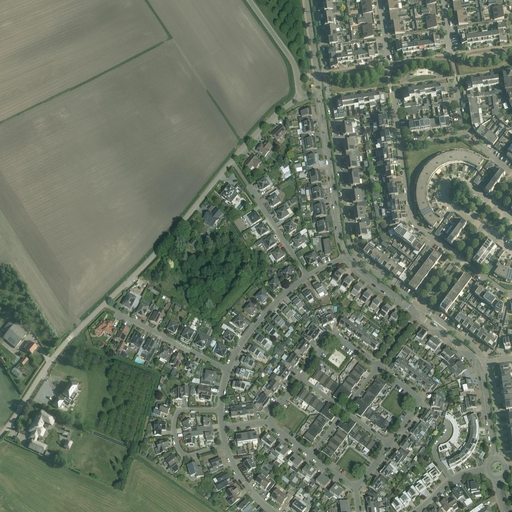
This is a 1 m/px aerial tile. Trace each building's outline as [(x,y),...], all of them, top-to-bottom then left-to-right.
[(437,10),(436,5),(427,6),(427,9),(421,10),(421,13),(437,10)] [(470,9),(469,6),(454,8),(455,14),(457,14),(464,13),(464,10),(470,9)] [(332,17),(332,11),(326,12),(326,14),(324,15),(324,20),(336,18),(335,16),(332,17)] [(374,19),(373,14),(363,15),(364,18),(357,19),(358,22),(374,19)] [(406,18),(406,15),(390,17),(391,23),(394,23),(401,22),(400,19),(406,18)] [(337,27),(336,18),(324,20),(325,26),(328,25),(328,28),(337,27)] [(504,23),(497,24),(498,32),(498,34),(506,33),(504,23)] [(507,42),(506,33),(498,34),(500,43),(507,42)] [(337,58),(336,56),(335,48),(328,49),(329,59),(337,58)] [(338,67),(337,58),(329,59),(331,68),(338,67)] [(511,71),(507,72),(507,74),(503,75),(504,83),(508,83),(508,81),(511,80),(511,71)] [(388,95),(381,96),(381,92),(379,92),(379,94),(380,102),(380,104),(386,103),(386,101),(389,100),(388,95)] [(343,108),(341,97),(340,98),(340,101),(336,102),(338,110),(339,110),(339,114),(334,115),(335,119),(344,118),(343,109),(343,108)] [(312,117),(311,111),(311,110),(310,110),(310,109),(309,109),(308,109),(308,110),(307,110),(307,111),(307,112),(301,112),(301,118),(298,119),(298,121),(306,120),(305,118),(312,117)] [(384,117),(383,114),(375,115),(374,115),(375,124),(376,124),(388,122),(387,116),(384,117)] [(306,123),(306,120),(298,121),(299,124),(302,124),(303,129),(313,128),(312,122),(306,123)] [(341,127),(342,131),(352,129),(351,124),(355,123),(354,120),(347,121),(347,124),(342,125),(342,127),(341,127)] [(483,120),(480,120),(472,121),(472,122),(473,123),(472,123),(472,126),(474,130),(479,127),(478,126),(481,125),(483,124),(483,120)] [(415,132),(414,124),(414,121),(407,122),(407,128),(409,128),(410,133),(415,132)] [(388,127),(388,122),(376,124),(377,129),(373,129),(373,133),(378,132),(386,131),(385,128),(388,127)] [(281,126),(280,126),(281,126),(277,130),(276,130),(271,135),(276,141),(286,131),(281,126)] [(481,137),(486,130),(482,127),(480,129),(479,127),(474,130),(477,134),(479,136),(480,135),(480,136),(481,137)] [(313,128),(303,129),(300,130),(301,138),(308,137),(308,134),(314,133),(313,128)] [(353,135),(352,129),(342,131),(342,134),(343,134),(343,136),(349,135),(350,138),(357,137),(356,134),(353,135)] [(485,140),(490,133),(486,130),(481,137),(482,137),(483,138),(485,140)] [(386,134),(386,131),(378,132),(379,140),(390,139),(389,133),(386,134)] [(489,143),(494,136),(490,133),(485,140),(487,142),(488,141),(488,142),(489,143)] [(493,146),(498,139),(494,136),(489,143),(490,144),(491,143),(491,144),(493,146)] [(308,140),(308,137),(301,138),(302,146),(316,144),(315,139),(308,140)] [(358,146),(357,143),(357,137),(350,138),(350,141),(344,142),(345,144),(344,144),(344,148),(354,146),(358,146)] [(390,139),(379,140),(377,141),(378,146),(376,146),(377,149),(388,148),(388,145),(391,144),(390,139)] [(268,151),(271,147),(266,142),(263,146),(261,145),(260,147),(259,147),(258,149),(258,150),(256,151),(264,158),(269,152),(268,151)] [(316,150),(316,144),(302,146),(303,155),(310,154),(310,151),(316,150)] [(355,152),(354,146),(344,148),(345,151),(346,151),(346,153),(352,152),(352,155),(359,154),(359,151),(355,152)] [(388,151),(388,148),(377,149),(377,153),(380,152),(380,158),(393,156),(392,150),(388,151)] [(459,163),(459,153),(454,153),(450,154),(452,163),(454,163),(459,163)] [(465,163),(468,154),(463,153),(459,153),(459,163),(463,163),(465,163)] [(311,156),(310,154),(303,155),(304,158),(307,157),(308,162),(318,161),(317,155),(311,156)] [(360,163),(359,154),(352,155),(352,158),(347,159),(347,161),(346,161),(347,165),(357,163),(360,163)] [(452,163),(450,154),(446,155),(442,156),(443,160),(446,166),(450,164),(452,163)] [(474,160),(476,157),(472,155),(468,154),(465,163),(467,164),(472,166),(474,160)] [(252,156),(249,160),(244,166),(250,170),(253,166),(256,169),(261,163),(252,156)] [(393,161),(393,156),(380,158),(380,163),(377,163),(378,167),(383,166),(391,165),(390,162),(393,161)] [(443,160),(442,156),(438,158),(434,161),(440,169),(441,167),(446,166),(443,160)] [(480,159),(479,158),(476,157),(474,160),(472,166),(476,168),(478,169),(476,171),(477,172),(479,173),(482,168),(480,167),(484,161),(480,159)] [(305,167),(303,167),(303,172),(306,171),(313,170),(312,167),(319,166),(318,161),(308,162),(304,163),(305,167)] [(440,169),(434,161),(430,163),(427,166),(435,173),(438,170),(440,169)] [(391,168),(391,165),(383,166),(384,174),(384,175),(395,173),(394,167),(391,168)] [(435,173),(427,166),(424,170),(422,173),(431,178),(432,177),(435,173)] [(499,167),(498,169),(496,168),(493,172),(494,173),(501,178),(504,175),(504,176),(505,174),(503,173),(501,172),(503,170),(499,167)] [(313,170),(306,171),(306,174),(307,174),(308,179),(310,179),(320,178),(320,172),(313,173),(313,170)] [(396,178),(395,173),(384,175),(384,174),(382,175),(384,183),(385,183),(393,182),(393,179),(396,178)] [(431,178),(422,173),(420,177),(419,181),(428,185),(429,180),(431,178)] [(499,181),(501,178),(494,173),(491,177),(499,183),(500,182),(499,181)] [(495,186),(497,184),(498,183),(498,184),(499,183),(491,177),(489,175),(486,180),(495,186)] [(264,176),(259,179),(260,182),(257,184),(259,187),(259,189),(260,190),(261,191),(262,190),(262,191),(269,186),(265,179),(266,179),(264,176)] [(321,183),(320,178),(310,179),(311,185),(307,185),(308,188),(315,187),(315,184),(321,183)] [(360,185),(359,180),(349,181),(350,185),(351,185),(351,187),(356,186),(357,189),(364,188),(364,185),(360,185)] [(486,180),(483,184),(484,185),(493,191),(494,190),(493,189),(495,186),(486,180)] [(426,189),(428,185),(419,181),(417,186),(417,190),(426,191),(426,189)] [(393,185),(393,182),(385,183),(386,189),(388,189),(388,191),(397,190),(397,184),(393,185)] [(489,195),(491,192),(492,192),(493,191),(484,185),(481,189),(489,195)] [(225,201),(223,203),(229,208),(232,204),(231,203),(237,195),(239,196),(243,191),(237,187),(234,190),(231,188),(230,187),(229,187),(226,191),(224,193),(221,197),(225,201)] [(316,190),(315,187),(308,188),(306,188),(306,191),(308,191),(309,196),(323,194),(322,189),(316,190)] [(352,195),(351,195),(352,198),(362,197),(365,197),(365,196),(364,191),(364,188),(357,189),(357,192),(352,193),(352,195)] [(275,196),(277,195),(279,193),(277,190),(269,195),(271,198),(268,200),(270,204),(270,205),(271,207),(272,207),(273,207),(280,203),(275,196)] [(398,195),(397,190),(388,191),(385,192),(386,195),(387,195),(387,200),(395,199),(395,196),(398,195)] [(426,193),(426,191),(417,190),(416,194),(416,199),(426,198),(426,193)] [(324,200),(323,194),(309,196),(310,205),(318,204),(317,201),(324,200)] [(362,200),(362,197),(352,198),(352,202),(353,202),(353,204),(358,203),(359,206),(366,205),(365,199),(362,200)] [(427,203),(426,198),(416,199),(417,203),(418,207),(427,204),(427,203)] [(395,199),(387,200),(388,203),(390,203),(391,208),(400,207),(399,201),(396,202),(395,199)] [(289,216),(286,211),(288,210),(285,204),(278,208),(280,211),(277,213),(279,216),(278,217),(278,218),(279,220),(280,220),(281,220),(289,216)] [(318,206),(318,204),(310,205),(312,213),(313,213),(325,211),(324,205),(318,206)] [(422,215),(430,211),(428,206),(427,204),(418,207),(419,212),(422,215)] [(364,214),(363,208),(367,208),(366,205),(359,206),(359,209),(354,210),(354,212),(353,212),(354,215),(364,214)] [(388,209),(384,209),(386,218),(390,217),(398,216),(397,213),(401,212),(400,207),(391,208),(388,209)] [(209,223),(207,225),(211,228),(212,226),(213,227),(218,220),(218,219),(222,214),(216,210),(212,215),(209,212),(203,219),(209,223)] [(314,218),(312,218),(313,221),(320,220),(320,217),(326,216),(325,211),(313,213),(314,218)] [(427,223),(434,216),(433,215),(430,211),(422,215),(424,219),(427,223)] [(258,216),(257,216),(255,213),(252,215),(250,212),(243,217),(245,220),(246,220),(250,227),(260,220),(260,219),(260,218),(259,216),(258,216)] [(364,214),(354,215),(354,219),(355,219),(356,221),(361,220),(362,223),(369,222),(368,219),(367,219),(367,217),(365,217),(364,214)] [(401,215),(398,216),(390,217),(391,226),(399,225),(399,221),(402,221),(401,215)] [(444,219),(441,217),(439,216),(437,219),(435,218),(434,216),(427,223),(430,226),(433,229),(434,228),(436,230),(444,219)] [(287,226),(284,228),(286,231),(285,231),(285,233),(286,234),(287,235),(288,234),(289,235),(296,230),(291,223),(292,222),(290,219),(285,223),(287,226)] [(460,219),(457,224),(464,229),(465,228),(464,228),(467,225),(460,219)] [(320,223),(320,220),(313,221),(313,224),(317,224),(317,229),(328,228),(327,222),(320,223)] [(366,228),(368,227),(369,227),(370,227),(370,226),(370,225),(370,222),(369,222),(362,223),(362,226),(357,227),(357,229),(356,229),(356,232),(367,231),(366,228)] [(266,228),(265,228),(263,225),(260,227),(258,224),(250,229),(252,232),(256,230),(261,237),(268,232),(267,231),(268,231),(268,230),(267,228),(266,228)] [(463,230),(464,229),(457,224),(454,228),(461,233),(463,230)] [(458,236),(461,233),(454,228),(451,226),(448,230),(458,237),(459,236),(458,236)] [(399,230),(397,227),(392,230),(388,232),(391,237),(395,235),(399,238),(404,231),(403,230),(401,229),(399,230)] [(328,233),(328,228),(317,229),(318,234),(315,235),(315,238),(322,237),(322,234),(328,233)] [(367,231),(356,232),(357,236),(358,236),(358,238),(362,237),(362,239),(364,239),(364,241),(372,239),(371,232),(369,233),(368,230),(367,231)] [(457,238),(458,237),(448,230),(445,234),(446,235),(447,236),(454,241),(457,238)] [(403,241),(408,233),(406,232),(405,233),(405,232),(405,231),(404,231),(399,238),(403,241)] [(296,239),(293,241),(295,244),(294,245),(294,246),(295,248),(296,248),(297,248),(305,244),(300,237),(301,236),(299,233),(294,236),(296,239)] [(407,244),(412,237),(411,236),(411,237),(410,236),(410,235),(408,233),(403,241),(407,244)] [(452,244),(454,241),(447,236),(446,235),(444,238),(445,239),(444,240),(450,244),(449,244),(452,246),(453,244),(452,244)] [(274,240),(273,241),(271,237),(268,239),(266,237),(256,243),(258,246),(262,244),(266,251),(276,244),(276,243),(276,242),(275,241),(274,240)] [(407,244),(406,245),(410,248),(411,247),(416,240),(414,238),(414,239),(413,238),(412,237),(407,244)] [(189,244),(197,251),(199,248),(198,247),(200,244),(194,239),(189,244)] [(321,252),(318,254),(321,260),(327,257),(328,256),(329,255),(329,254),(330,254),(331,254),(331,255),(332,255),(332,254),(333,254),(333,253),(332,252),(332,250),(331,250),(329,240),(329,241),(323,242),(325,253),(322,254),(321,252)] [(415,250),(420,243),(419,242),(419,243),(418,242),(419,241),(416,240),(411,247),(415,250)] [(489,241),(487,243),(486,244),(485,245),(492,250),(496,246),(489,241)] [(419,253),(425,246),(422,244),(422,245),(421,244),(420,243),(415,250),(419,253)] [(371,257),(376,250),(378,249),(377,248),(377,249),(375,247),(374,248),(369,245),(364,252),(363,252),(367,255),(368,254),(371,257)] [(495,252),(492,250),(485,245),(484,246),(485,246),(482,249),(492,256),(495,252)] [(205,257),(201,254),(205,249),(202,246),(199,250),(200,250),(197,253),(198,253),(196,255),(202,260),(205,257)] [(282,252),(281,253),(279,250),(276,252),(274,249),(269,252),(276,262),(284,257),(284,256),(284,254),(283,253),(282,252)] [(492,256),(482,249),(480,252),(479,253),(486,259),(489,260),(492,256)] [(379,262),(384,256),(385,254),(384,254),(382,252),(381,254),(376,250),(371,257),(370,258),(374,261),(375,260),(378,262),(379,262)] [(309,266),(310,266),(311,267),(313,266),(313,264),(317,262),(315,259),(318,257),(315,252),(311,253),(312,255),(305,259),(309,266)] [(435,252),(431,256),(436,259),(438,261),(439,260),(438,260),(439,259),(440,259),(442,257),(435,252)] [(486,259),(479,253),(478,254),(479,254),(476,257),(483,263),(486,259)] [(386,268),(391,261),(392,259),(391,260),(389,258),(388,259),(384,256),(379,262),(378,262),(378,263),(381,266),(382,265),(386,268)] [(431,256),(428,260),(435,265),(436,264),(437,263),(436,262),(437,262),(438,261),(436,259),(431,256)] [(485,264),(483,263),(476,257),(474,260),(473,261),(475,263),(482,268),(485,264)] [(428,260),(425,265),(431,270),(432,269),(432,268),(432,267),(433,268),(435,265),(428,260)] [(393,273),(398,266),(399,265),(396,263),(395,264),(391,261),(386,268),(385,269),(389,271),(389,270),(393,273)] [(502,279),(506,270),(504,269),(503,268),(505,265),(500,261),(496,267),(498,269),(494,274),(498,277),(502,279)] [(404,274),(406,271),(406,270),(404,269),(405,266),(401,263),(398,267),(398,266),(393,273),(392,274),(396,277),(397,276),(400,278),(399,279),(400,279),(403,275),(404,274)] [(425,265),(422,269),(428,274),(430,272),(430,271),(430,270),(431,271),(431,270),(425,265)] [(288,270),(284,272),(281,274),(279,272),(278,273),(278,275),(278,277),(280,278),(282,278),(283,277),(286,282),(287,281),(288,282),(290,281),(290,279),(293,276),(291,273),(294,271),(290,266),(287,268),(288,270)] [(422,269),(418,273),(425,278),(426,277),(425,277),(426,276),(427,277),(428,274),(422,269)] [(336,285),(338,286),(341,282),(340,280),(342,277),(344,274),(339,270),(337,273),(334,276),(334,277),(332,280),(337,283),(336,285)] [(510,282),(511,273),(511,271),(508,271),(506,270),(502,279),(506,281),(510,282)] [(418,273),(415,278),(422,283),(424,280),(423,280),(424,279),(425,278),(418,273)] [(472,279),(465,274),(463,277),(464,277),(463,278),(462,279),(468,284),(472,279)] [(277,284),(280,282),(275,276),(272,278),(274,280),(268,286),(274,292),(276,292),(277,291),(277,290),(277,289),(280,287),(277,284)] [(343,283),(341,282),(338,286),(340,288),(339,289),(343,292),(345,290),(346,290),(348,287),(349,287),(351,284),(353,280),(348,277),(346,280),(343,283)] [(415,278),(412,282),(419,287),(419,286),(419,285),(420,285),(422,283),(415,278)] [(468,284),(462,279),(461,280),(462,280),(461,281),(460,280),(458,283),(465,288),(468,284)] [(146,290),(148,285),(143,281),(139,285),(139,287),(146,290)] [(321,288),(320,285),(319,286),(317,282),(312,285),(314,289),(316,292),(318,296),(323,293),(325,295),(327,294),(323,286),(321,288)] [(412,282),(409,287),(416,291),(418,288),(419,287),(412,282)] [(465,288),(458,283),(456,286),(455,287),(462,292),(465,288)] [(353,300),(355,302),(360,296),(358,294),(361,291),(360,291),(363,288),(358,284),(356,287),(355,287),(353,290),(353,291),(351,294),(355,297),(353,300)] [(462,292),(455,287),(455,288),(455,289),(455,290),(454,289),(452,292),(459,297),(462,292)] [(479,298),(484,291),(483,290),(482,289),(480,287),(475,294),(479,298)] [(265,295),(267,293),(263,289),(260,291),(261,292),(255,298),(262,304),(264,304),(265,303),(265,301),(268,298),(265,295)] [(310,294),(309,292),(308,291),(307,291),(306,289),(301,293),(303,296),(306,300),(306,299),(308,303),(313,299),(315,302),(317,300),(312,293),(310,294)] [(362,307),(365,309),(370,303),(368,301),(370,298),(372,295),(367,291),(365,294),(362,297),(363,298),(360,301),(365,304),(362,307)] [(483,301),(488,293),(486,292),(485,292),(485,291),(484,291),(479,298),(483,301)] [(459,297),(452,292),(450,294),(451,295),(450,295),(449,296),(455,301),(459,297)] [(485,306),(492,297),(491,296),(490,296),(491,295),(488,293),(483,301),(481,303),(485,306)] [(125,302),(123,306),(130,310),(133,305),(137,307),(141,300),(142,298),(138,296),(137,298),(136,297),(135,299),(128,295),(126,299),(125,299),(123,302),(125,302)] [(455,301),(449,296),(448,297),(449,297),(448,298),(447,298),(445,300),(452,305),(455,301)] [(310,311),(308,308),(302,301),(300,302),(298,300),(295,297),(291,301),(293,304),(296,308),(296,307),(299,310),(301,308),(304,312),(305,311),(307,314),(310,311)] [(491,307),(497,300),(494,298),(494,299),(493,298),(493,297),(492,297),(485,306),(489,309),(491,307)] [(373,312),(376,314),(379,310),(377,308),(379,305),(382,302),(377,298),(374,301),(372,304),(372,305),(370,308),(374,311),(373,312)] [(253,308),(256,305),(248,299),(246,302),(250,305),(244,311),(250,317),(251,316),(252,316),(254,315),(254,313),(253,313),(256,310),(253,308)] [(455,307),(452,305),(445,300),(444,303),(444,304),(443,304),(442,305),(449,309),(451,311),(455,307)] [(495,310),(500,303),(499,302),(499,303),(498,302),(499,301),(497,300),(491,307),(495,310)] [(502,304),(500,303),(495,310),(499,313),(498,320),(503,321),(506,308),(503,307),(504,306),(501,304),(502,304)] [(141,305),(136,314),(143,318),(148,308),(141,305)] [(381,312),(379,315),(384,318),(381,322),(383,324),(385,321),(388,317),(386,315),(389,312),(391,309),(386,305),(384,308),(383,307),(380,311),(381,311),(381,312)] [(449,309),(442,305),(442,306),(442,307),(441,306),(439,309),(446,314),(449,309)] [(285,307),(280,311),(283,314),(286,317),(289,319),(292,317),(298,323),(301,319),(292,310),(290,312),(288,309),(287,310),(285,307)] [(242,321),(244,318),(234,310),(232,313),(238,318),(233,324),(240,330),(240,329),(242,329),(243,328),(243,326),(245,323),(242,321)] [(154,313),(150,321),(157,325),(160,319),(162,321),(166,314),(160,311),(158,314),(154,313)] [(323,313),(324,315),(328,324),(330,323),(330,324),(333,323),(332,320),(335,319),(331,311),(327,313),(326,312),(323,313)] [(390,318),(388,317),(385,321),(387,323),(388,322),(393,325),(395,322),(398,319),(400,315),(395,312),(393,315),(390,318)] [(463,325),(469,317),(466,316),(465,317),(461,313),(460,314),(458,316),(455,321),(459,324),(459,323),(463,325)] [(343,328),(348,321),(345,319),(347,317),(343,314),(338,321),(340,323),(339,325),(341,327),(341,326),(343,328)] [(325,325),(328,324),(324,315),(320,316),(320,315),(316,317),(319,326),(322,325),(323,327),(326,326),(325,325)] [(278,325),(280,328),(284,325),(288,329),(291,326),(283,319),(282,321),(279,318),(276,316),(272,320),(275,323),(274,323),(277,326),(278,325)] [(470,331),(476,323),(474,321),(473,322),(470,320),(472,318),(470,316),(469,317),(463,325),(462,326),(466,329),(466,328),(470,331)] [(347,331),(354,322),(350,319),(348,321),(343,328),(345,329),(345,330),(347,331)] [(167,330),(168,331),(170,332),(170,333),(171,334),(172,335),(173,334),(174,334),(175,334),(179,327),(171,323),(172,321),(169,320),(166,325),(169,327),(167,330)] [(112,327),(113,326),(113,325),(107,322),(107,323),(102,321),(100,325),(98,325),(96,330),(100,332),(101,329),(103,330),(102,331),(108,334),(112,335),(115,329),(115,328),(115,329),(112,327)] [(29,332),(17,322),(13,326),(9,323),(2,331),(6,335),(3,338),(15,349),(29,332)] [(352,334),(359,326),(354,322),(347,331),(350,333),(352,334)] [(477,336),(483,328),(481,326),(480,328),(475,324),(476,323),(476,322),(476,323),(470,331),(469,332),(473,334),(474,333),(477,336)] [(318,331),(319,329),(312,323),(307,330),(309,332),(317,337),(319,335),(318,335),(320,333),(318,331)] [(189,342),(193,334),(194,331),(187,328),(188,326),(184,325),(180,333),(183,335),(181,338),(185,340),(184,340),(185,341),(187,342),(188,342),(188,341),(189,342)] [(232,334),(234,331),(223,325),(221,328),(227,332),(223,339),(230,344),(231,343),(232,343),(233,341),(233,340),(235,336),(232,334)] [(277,334),(279,332),(274,329),(273,330),(270,328),(267,325),(263,330),(266,333),(269,335),(272,338),(276,334),(277,334)] [(356,338),(363,329),(359,326),(352,334),(354,336),(356,338)] [(119,332),(116,338),(123,342),(129,330),(123,327),(120,333),(119,332)] [(361,341),(366,334),(367,332),(364,330),(366,328),(364,327),(363,329),(356,338),(358,340),(359,339),(361,341)] [(484,341),(491,333),(490,334),(488,332),(487,333),(482,330),(484,328),(483,328),(477,336),(476,337),(480,340),(481,339),(484,341)] [(421,330),(418,335),(417,335),(417,336),(416,337),(419,340),(417,342),(422,346),(423,345),(427,339),(424,337),(427,334),(421,330)] [(315,340),(317,337),(309,332),(307,335),(304,333),(301,336),(304,339),(309,342),(311,340),(313,342),(315,339),(315,340)] [(135,347),(140,349),(144,341),(140,339),(142,337),(135,333),(130,344),(131,345),(130,346),(130,348),(132,349),(134,348),(135,347)] [(484,341),(484,342),(487,345),(488,344),(490,345),(489,346),(493,349),(493,350),(496,347),(496,345),(495,343),(498,339),(495,337),(496,336),(493,334),(491,333),(490,334),(484,341)] [(365,344),(372,335),(370,334),(368,336),(366,334),(361,341),(363,342),(362,343),(365,344)] [(195,345),(199,347),(198,348),(199,349),(201,350),(202,349),(203,349),(207,342),(199,338),(200,336),(197,335),(194,340),(197,342),(195,345)] [(369,347),(374,341),(376,338),(372,335),(365,344),(367,346),(369,347)] [(264,348),(267,350),(272,344),(266,338),(264,340),(261,338),(258,336),(254,340),(257,343),(260,346),(261,345),(264,348)] [(430,349),(436,342),(436,341),(432,338),(430,341),(427,339),(423,345),(425,347),(426,346),(430,349)] [(308,344),(309,342),(304,339),(299,345),(307,351),(309,349),(308,348),(310,346),(308,344)] [(510,347),(510,346),(509,340),(503,340),(503,339),(500,340),(498,347),(504,346),(504,347),(505,347),(505,350),(510,349),(510,347)] [(141,348),(137,355),(140,357),(145,360),(144,361),(146,362),(144,367),(147,368),(149,363),(156,350),(153,349),(154,346),(155,344),(149,340),(144,350),(141,348)] [(378,350),(383,343),(379,340),(377,343),(374,341),(369,347),(374,351),(376,349),(378,350)] [(436,341),(436,342),(430,349),(434,352),(433,353),(436,356),(441,350),(438,347),(440,344),(436,341)] [(31,355),(37,348),(29,342),(24,349),(31,355)] [(223,349),(225,346),(219,343),(217,346),(219,347),(215,355),(223,358),(225,357),(225,356),(225,354),(226,351),(223,349)] [(297,344),(292,351),(294,352),(299,356),(301,353),(303,355),(305,353),(307,351),(299,345),(297,344)] [(269,355),(258,348),(257,350),(253,348),(250,346),(247,351),(250,353),(250,354),(253,356),(257,358),(260,359),(263,355),(264,354),(265,355),(264,356),(267,358),(269,355)] [(161,358),(167,361),(170,355),(167,353),(168,351),(162,347),(159,353),(157,357),(161,358)] [(450,353),(450,352),(446,349),(444,352),(441,350),(436,356),(439,358),(440,357),(443,360),(450,353)] [(298,358),(299,356),(294,352),(289,359),(297,364),(299,362),(298,362),(300,360),(298,358)] [(450,353),(443,360),(441,362),(447,368),(454,362),(452,359),(454,356),(450,353)] [(172,368),(179,371),(182,365),(179,364),(182,358),(175,354),(170,364),(173,366),(172,368)] [(398,369),(405,360),(398,355),(395,359),(397,361),(396,363),(395,363),(393,365),(398,369)] [(295,367),(297,364),(289,359),(287,357),(284,361),(282,360),(281,362),(284,365),(289,369),(291,367),(293,369),(295,366),(295,367)] [(259,362),(251,359),(250,361),(247,359),(246,360),(243,358),(240,363),(244,365),(247,367),(248,367),(251,368),(254,363),(257,365),(259,362)] [(402,373),(409,363),(411,361),(410,360),(408,362),(405,360),(398,369),(400,370),(400,371),(402,373)] [(189,361),(184,369),(188,371),(187,374),(192,377),(193,375),(193,376),(197,369),(194,367),(196,365),(189,361)] [(287,371),(289,369),(284,365),(281,362),(278,366),(282,369),(279,372),(287,378),(289,376),(288,375),(290,373),(287,371)] [(463,367),(460,362),(457,365),(454,362),(447,368),(453,375),(453,374),(463,367)] [(412,369),(413,367),(415,365),(411,364),(409,363),(402,373),(405,374),(407,375),(412,369)] [(358,364),(354,370),(362,376),(364,373),(365,373),(367,370),(358,364),(359,364),(358,364)] [(509,372),(509,366),(507,366),(507,364),(499,365),(500,367),(498,367),(498,371),(500,370),(501,373),(509,372)] [(411,379),(418,370),(413,367),(412,369),(407,375),(409,377),(411,379)] [(455,379),(457,381),(460,380),(465,377),(463,373),(466,371),(463,367),(453,374),(456,378),(455,379)] [(311,378),(314,381),(314,380),(317,382),(324,374),(323,374),(317,369),(317,370),(318,370),(311,378)] [(252,375),(253,373),(246,370),(245,372),(241,371),(237,370),(235,375),(239,377),(243,379),(243,378),(247,380),(249,374),(252,375)] [(349,375),(349,376),(358,382),(360,380),(360,379),(360,380),(359,379),(362,376),(354,370),(349,375)] [(416,382),(422,373),(418,370),(411,379),(413,381),(414,380),(416,382)] [(211,373),(206,372),(205,379),(201,378),(200,384),(208,386),(209,382),(214,383),(214,380),(215,374),(211,373)] [(285,380),(287,378),(279,372),(277,376),(274,373),(271,377),(279,382),(281,380),(283,382),(285,380)] [(420,386),(427,376),(422,373),(416,382),(418,383),(417,384),(420,386)] [(324,374),(317,382),(321,385),(320,385),(323,387),(329,378),(324,374)] [(349,376),(345,381),(353,387),(356,384),(356,385),(358,382),(349,376)] [(424,388),(431,379),(427,376),(420,386),(422,387),(424,388)] [(277,385),(279,382),(271,377),(269,380),(272,382),(269,386),(277,391),(279,389),(278,389),(280,386),(277,385)] [(375,381),(373,384),(381,391),(386,384),(385,384),(377,378),(377,377),(374,381),(375,381)] [(467,381),(465,377),(460,380),(461,383),(462,388),(472,386),(471,381),(467,381)] [(329,378),(323,387),(325,389),(326,388),(329,391),(335,383),(329,378)] [(434,381),(431,379),(424,388),(426,390),(429,392),(430,390),(432,392),(438,384),(434,381)] [(69,399),(77,388),(76,387),(78,384),(74,381),(72,384),(71,383),(63,395),(66,398),(64,401),(70,404),(72,401),(69,399)] [(345,381),(341,387),(350,394),(352,391),(351,391),(353,387),(345,381)] [(249,386),(250,384),(242,382),(241,384),(237,383),(237,384),(233,383),(232,388),(236,389),(236,390),(240,391),(240,390),(244,391),(245,385),(249,386)] [(266,383),(263,388),(266,390),(264,392),(269,396),(271,394),(273,396),(275,393),(275,394),(277,391),(269,386),(266,383)] [(335,383),(329,391),(332,393),(332,394),(334,396),(341,387),(335,383)] [(370,387),(368,390),(377,396),(381,391),(373,384),(371,388),(370,387)] [(473,391),(472,386),(462,388),(463,393),(460,393),(460,397),(470,395),(470,392),(473,391)] [(182,400),(182,397),(182,396),(185,396),(185,397),(188,397),(188,387),(182,387),(182,390),(173,390),(173,393),(175,393),(175,400),(182,400)] [(199,387),(197,395),(202,396),(201,397),(200,398),(200,400),(201,401),(202,401),(204,401),(210,402),(212,393),(209,393),(209,389),(199,387)] [(350,394),(341,387),(342,396),(343,395),(346,398),(347,398),(350,394)] [(297,397),(303,402),(309,394),(306,391),(307,390),(303,388),(304,389),(297,397)] [(367,393),(364,396),(372,402),(377,396),(368,390),(366,392),(367,393)] [(433,397),(432,397),(432,400),(432,402),(444,404),(444,398),(442,398),(442,397),(438,391),(434,393),(433,397)] [(267,398),(269,396),(264,392),(259,399),(267,405),(269,403),(268,402),(270,400),(267,398)] [(309,394),(303,402),(309,406),(315,397),(313,395),(313,396),(312,396),(309,394)] [(471,399),(470,395),(460,397),(459,397),(460,400),(465,400),(465,405),(475,403),(475,398),(471,399)] [(361,398),(359,401),(368,408),(372,402),(364,396),(362,399),(361,399),(362,399),(361,398)] [(257,397),(254,401),(256,403),(254,406),(257,411),(261,407),(263,409),(265,407),(267,405),(259,399),(257,397)] [(315,397),(309,406),(314,410),(321,402),(317,400),(318,399),(315,397)] [(63,402),(58,398),(53,406),(58,409),(63,402)] [(321,402),(314,410),(320,415),(327,406),(324,404),(324,405),(321,402)] [(443,407),(444,404),(432,402),(432,405),(431,405),(431,408),(433,408),(433,411),(442,412),(443,407)] [(511,402),(505,404),(503,404),(503,407),(506,407),(506,410),(509,410),(509,413),(511,412),(511,402)] [(170,408),(161,405),(161,404),(158,403),(156,404),(155,408),(153,414),(160,416),(161,413),(167,415),(170,408)] [(476,408),(475,403),(465,405),(461,405),(462,414),(473,412),(472,409),(476,408)] [(250,407),(247,408),(248,416),(250,415),(250,416),(253,416),(253,413),(258,412),(257,411),(254,406),(253,404),(250,405),(250,407)] [(327,406),(320,415),(329,413),(329,412),(331,409),(327,406)] [(357,413),(362,417),(368,408),(360,409),(360,410),(358,413),(357,413)] [(368,408),(362,417),(364,418),(365,417),(368,420),(374,412),(368,408)] [(425,414),(423,416),(430,421),(431,422),(433,419),(435,421),(438,417),(435,414),(430,410),(428,413),(426,411),(424,414),(425,414)] [(33,424),(29,432),(32,433),(30,438),(36,440),(38,436),(40,436),(43,429),(39,427),(42,422),(52,426),(55,418),(42,412),(39,418),(37,417),(34,425),(33,424)] [(374,412),(368,420),(371,423),(370,423),(373,425),(380,416),(374,412)] [(329,413),(320,415),(329,421),(332,417),(333,417),(332,416),(332,417),(329,414),(329,413)] [(320,415),(316,420),(324,426),(327,423),(327,424),(329,421),(320,415)] [(475,416),(475,415),(471,417),(470,415),(463,417),(466,424),(469,424),(477,422),(477,421),(475,415),(475,416)] [(380,416),(373,425),(376,427),(376,426),(379,429),(386,421),(380,416)] [(430,421),(423,416),(422,418),(421,418),(419,420),(421,422),(420,424),(427,429),(430,426),(429,425),(429,424),(431,422),(430,421)] [(197,427),(198,432),(213,430),(212,430),(211,425),(212,425),(211,423),(210,423),(210,419),(207,419),(207,417),(201,417),(201,420),(203,420),(203,427),(197,428),(197,427)] [(198,432),(197,427),(197,428),(190,429),(188,422),(191,421),(190,419),(184,421),(185,423),(182,423),(183,427),(182,428),(182,429),(183,429),(183,434),(182,434),(198,432)] [(316,420),(312,426),(321,433),(321,432),(323,430),(322,430),(321,430),(324,426),(316,420)] [(386,421),(379,429),(383,431),(382,432),(382,431),(382,432),(385,434),(391,425),(392,425),(386,421)] [(161,436),(161,432),(160,432),(161,431),(165,431),(165,424),(154,424),(154,431),(154,436),(161,436)] [(342,424),(339,429),(348,435),(346,427),(345,427),(342,424)] [(422,436),(427,429),(420,424),(418,426),(416,424),(414,427),(415,427),(413,429),(422,436)] [(312,426),(307,432),(315,438),(318,434),(318,435),(319,435),(321,433),(312,426)] [(354,426),(348,435),(353,439),(359,431),(356,429),(356,428),(357,428),(354,426)] [(338,431),(335,435),(343,441),(348,435),(339,429),(337,431),(338,431)] [(422,436),(413,429),(412,431),(411,431),(409,434),(411,435),(410,437),(417,443),(422,436)] [(213,430),(198,432),(198,437),(198,436),(205,436),(207,442),(205,443),(205,445),(211,444),(210,442),(213,441),(212,437),(213,437),(213,435),(212,435),(212,430),(213,430)] [(359,431),(353,439),(359,444),(366,435),(363,433),(363,434),(359,431)] [(198,437),(198,432),(182,434),(184,434),(184,439),(184,441),(185,441),(186,445),(188,445),(188,447),(194,447),(194,445),(192,445),(192,437),(198,436),(198,437)] [(307,432),(303,438),(312,444),(311,445),(312,445),(314,442),(314,441),(313,442),(313,441),(315,438),(307,432)] [(251,433),(252,442),(257,442),(257,440),(259,440),(261,437),(260,436),(257,437),(256,433),(251,434),(251,433)] [(259,440),(257,440),(257,442),(258,444),(261,447),(263,444),(265,445),(272,437),(268,435),(267,435),(264,439),(261,437),(259,440)] [(332,437),(330,440),(339,447),(343,441),(335,435),(333,438),(332,438),(332,437)] [(366,435),(359,444),(365,448),(371,440),(368,437),(366,435)] [(265,445),(264,447),(268,451),(271,452),(275,447),(272,445),(275,441),(274,440),(275,440),(272,437),(265,445)] [(412,450),(417,443),(410,437),(408,439),(406,438),(404,440),(405,441),(403,443),(410,448),(412,450)] [(329,443),(327,446),(335,452),(339,447),(330,440),(328,443),(329,443)] [(371,440),(365,448),(371,453),(371,452),(377,444),(378,444),(375,441),(374,442),(375,442),(374,442),(371,440)] [(477,442),(469,440),(467,444),(475,448),(477,442)] [(29,448),(43,454),(46,447),(32,441),(29,448)] [(166,452),(163,453),(162,450),(168,448),(166,441),(156,444),(158,449),(155,450),(156,455),(166,452)] [(410,448),(403,443),(402,445),(401,445),(399,447),(401,449),(400,451),(407,456),(410,452),(408,450),(410,448)] [(438,449),(439,452),(441,452),(445,451),(448,450),(445,444),(443,445),(440,446),(438,448),(438,449)] [(474,449),(475,448),(467,444),(465,449),(464,449),(471,454),(472,453),(472,454),(475,449),(474,449)] [(277,459),(279,456),(286,447),(285,447),(282,445),(281,446),(280,445),(277,449),(275,447),(271,452),(270,453),(277,459)] [(324,449),(321,452),(322,452),(330,458),(330,459),(335,452),(327,446),(324,450),(324,449)] [(279,456),(277,459),(284,464),(284,463),(288,457),(286,456),(289,451),(288,451),(288,450),(286,447),(279,456)] [(471,454),(464,449),(462,447),(459,451),(461,453),(467,459),(468,459),(471,455),(471,454)] [(402,463),(407,456),(400,451),(398,453),(396,451),(394,454),(395,454),(393,456),(400,461),(402,463)] [(467,459),(461,453),(457,456),(457,457),(462,463),(467,460),(467,459)] [(288,457),(284,463),(291,468),(299,457),(295,455),(295,456),(294,455),(291,459),(288,457)] [(166,470),(172,475),(178,470),(175,466),(177,465),(176,464),(178,463),(172,456),(165,461),(170,468),(166,470)] [(252,459),(251,456),(242,457),(245,457),(245,462),(244,463),(246,468),(245,469),(248,473),(256,468),(251,460),(252,459)] [(398,464),(400,461),(393,456),(392,458),(391,458),(389,460),(391,462),(390,464),(397,470),(400,466),(398,464)] [(291,468),(290,469),(297,474),(298,473),(302,468),(300,466),(303,462),(302,461),(302,460),(299,457),(291,468)] [(461,464),(462,463),(457,457),(453,459),(452,459),(456,467),(457,467),(461,464)] [(212,467),(208,468),(211,474),(217,471),(216,468),(222,466),(220,459),(211,463),(212,467)] [(456,467),(452,459),(450,460),(449,459),(447,460),(445,460),(445,461),(441,462),(447,470),(449,470),(449,469),(450,469),(456,467),(455,467),(456,467)] [(187,467),(189,472),(188,472),(187,473),(188,475),(189,476),(190,476),(190,477),(195,476),(196,478),(203,476),(201,468),(197,469),(196,464),(187,467)] [(394,474),(397,470),(390,464),(388,466),(386,465),(384,467),(385,468),(383,470),(390,475),(392,472),(394,474)] [(302,468),(298,473),(301,475),(305,478),(313,467),(309,466),(307,465),(304,469),(302,468)] [(434,466),(426,472),(434,482),(438,479),(436,477),(440,474),(434,466)] [(313,467),(305,478),(309,481),(312,483),(316,478),(313,476),(316,472),(315,471),(316,471),(313,467)] [(259,487),(266,479),(263,476),(265,473),(260,470),(256,476),(259,478),(255,482),(257,484),(257,485),(260,487),(259,487)] [(390,475),(383,470),(382,472),(381,471),(379,474),(381,475),(380,478),(384,481),(387,483),(390,479),(387,477),(390,475)] [(434,482),(426,472),(427,473),(423,476),(425,479),(421,482),(420,480),(427,489),(431,486),(429,484),(433,481),(434,482)] [(229,479),(226,473),(216,478),(218,483),(215,484),(219,491),(228,486),(227,483),(226,483),(225,482),(229,479)] [(316,478),(312,483),(314,485),(316,483),(320,486),(326,477),(322,476),(321,475),(318,480),(316,478)] [(326,477),(320,486),(324,489),(323,491),(325,493),(329,488),(327,486),(330,482),(329,481),(327,478),(326,477)] [(373,483),(380,488),(382,485),(384,487),(387,483),(384,481),(382,483),(376,478),(374,481),(375,481),(373,483)] [(250,487),(255,483),(251,479),(246,483),(250,487)] [(266,479),(259,487),(265,491),(266,489),(269,491),(275,483),(271,480),(270,482),(268,481),(268,482),(265,480),(266,479)] [(427,489),(420,480),(416,483),(418,486),(414,489),(412,486),(420,496),(424,493),(423,491),(426,488),(427,489)] [(377,491),(380,488),(373,483),(371,485),(369,487),(371,489),(367,494),(377,497),(380,493),(377,491)] [(478,484),(471,485),(470,485),(470,484),(467,484),(464,486),(468,491),(470,490),(471,494),(474,493),(474,496),(481,496),(480,492),(479,492),(478,484)] [(276,502),(282,494),(279,492),(281,488),(276,485),(272,491),(275,493),(271,498),(276,502)] [(325,493),(323,496),(326,498),(326,497),(329,500),(332,498),(333,496),(340,488),(340,487),(336,486),(335,486),(332,490),(329,488),(325,493)] [(420,496),(412,486),(408,489),(410,492),(407,494),(405,492),(412,502),(416,499),(415,497),(418,494),(420,496)] [(240,499),(237,496),(237,497),(236,495),(239,493),(235,488),(232,489),(225,494),(229,499),(227,501),(231,506),(233,504),(240,499)] [(340,488),(333,496),(338,500),(336,501),(337,503),(339,503),(341,503),(341,501),(343,498),(340,496),(343,492),(342,491),(343,491),(340,488)] [(458,489),(452,492),(458,501),(461,499),(464,503),(469,499),(463,489),(460,491),(458,491),(459,490),(458,489)] [(412,502),(405,492),(400,495),(402,498),(399,500),(397,497),(397,498),(404,508),(409,504),(407,503),(410,500),(412,502)] [(282,494),(276,502),(281,506),(285,501),(288,503),(292,497),(288,493),(285,497),(282,494)] [(366,502),(367,505),(378,503),(377,500),(377,497),(367,494),(368,499),(365,499),(366,502)] [(294,505),(290,509),(292,510),(291,510),(291,511),(292,511),(293,511),(292,511),(296,511),(303,503),(300,500),(296,497),(291,503),(294,505)] [(343,499),(343,498),(341,501),(341,503),(339,503),(340,508),(349,507),(348,502),(344,502),(343,499)] [(404,508),(397,498),(392,501),(394,503),(391,506),(395,511),(397,511),(401,510),(400,509),(404,507),(404,508)] [(458,508),(452,499),(448,502),(446,500),(440,504),(446,511),(447,511),(452,509),(454,511),(458,508)] [(238,508),(241,511),(240,511),(252,511),(254,510),(251,506),(251,507),(250,506),(249,505),(249,504),(245,501),(238,508)] [(303,503),(296,511),(303,511),(304,511),(303,511),(307,511),(311,508),(306,505),(303,503)]
